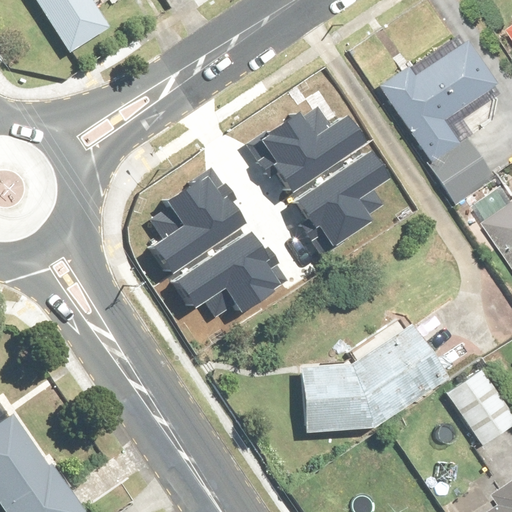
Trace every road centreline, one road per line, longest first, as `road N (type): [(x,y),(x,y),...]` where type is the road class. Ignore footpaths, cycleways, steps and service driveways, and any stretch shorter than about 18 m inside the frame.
road 1 (tertiary): [(65,260),(225,511)]
road 2 (tertiary): [(93,141),(304,0)]
road 3 (tertiary): [(93,141),(104,166),(100,220),(65,260)]
